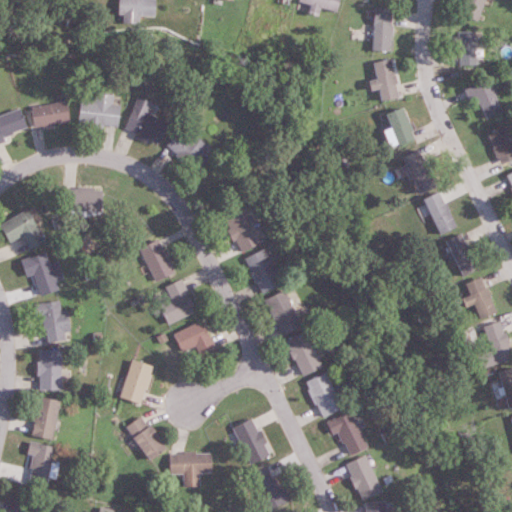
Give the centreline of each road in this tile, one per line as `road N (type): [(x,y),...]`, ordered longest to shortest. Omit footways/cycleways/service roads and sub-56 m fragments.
road 1 (residential): [(334,511),(173,193),(122,159),(90,153),(52,155),(0,185)]
road 2 (residential): [(511,260),(431,86),(424,52),(429,0)]
road 3 (residential): [(0,425),(8,381),(0,296)]
